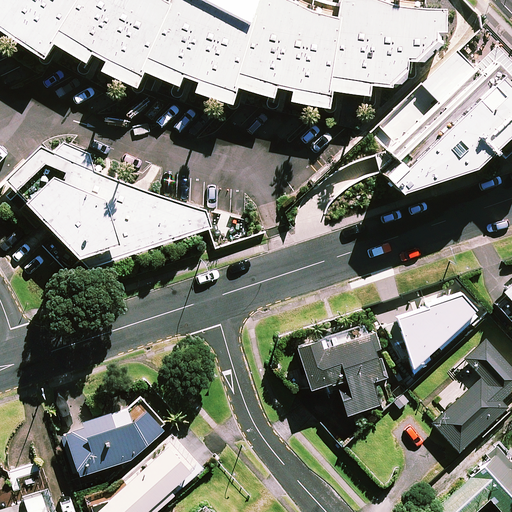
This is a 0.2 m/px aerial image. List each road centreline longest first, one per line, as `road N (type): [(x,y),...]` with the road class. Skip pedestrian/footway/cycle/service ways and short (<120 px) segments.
road 1 (residential): [(213,298),(511,199)]
road 2 (residential): [(213,298),(251,418),(326,511)]
road 3 (residential): [(20,361),(213,298)]
